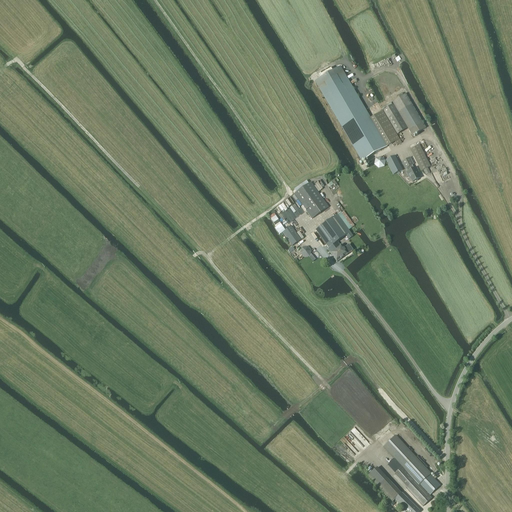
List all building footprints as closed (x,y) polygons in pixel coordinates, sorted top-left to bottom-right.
[(340,67),(315,82),(362,162),(387,147),(370,119),(340,67)] [(394,105),(407,128),(412,136),(426,128),(406,94),(392,102),(394,105)] [(383,112),(396,135),(407,128),(394,105),(383,112)] [(383,112),(370,119),(387,147),(395,143),(397,146),(401,144),(396,135),(383,112)] [(428,169),(430,167),(419,145),(410,150),(421,172),(424,171),(426,175),(430,173),(428,169)] [(393,175),(403,171),(395,156),(386,161),(393,175)] [(385,167),(386,162),(381,158),(375,159),(374,165),(379,169),(385,167)] [(412,166),(413,165),(410,158),(401,163),(405,169),(406,169),(408,172),(407,173),(409,177),(409,176),(413,183),(414,182),(416,182),(418,181),(418,180),(420,179),(417,173),(417,172),(415,169),(414,169),(412,166)] [(312,219),(329,208),(311,183),(295,194),(312,219)] [(349,239),(353,237),(337,215),(316,231),(329,249),(328,249),(331,253),(337,262),(353,250),(349,245),(344,248),(341,245),(340,246),(338,242),(346,236),(349,239)] [(292,247),(301,240),(291,227),(283,233),(292,247)] [(302,248),(300,254),(303,256),(304,258),(309,257),(312,256),(310,254),(311,252),(308,247),(302,248)] [(440,486),(395,437),(384,447),(403,467),(415,480),(429,496),(440,486)] [(402,468),(395,459),(388,466),(395,474),(402,468)] [(415,480),(407,488),(406,488),(423,507),(432,499),(429,496),(415,480)] [(419,511),(420,511),(402,494),(395,501),(404,510),(402,511),(419,511)]
